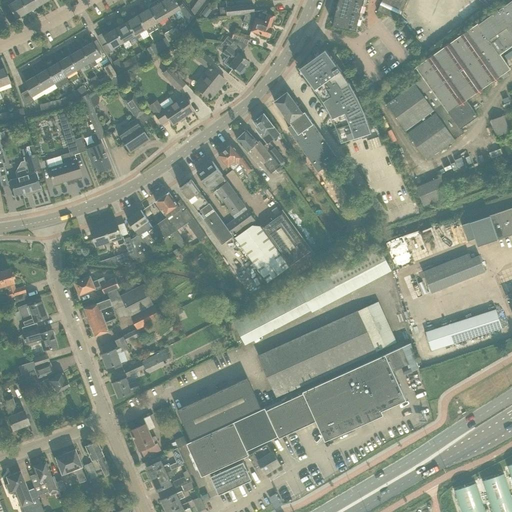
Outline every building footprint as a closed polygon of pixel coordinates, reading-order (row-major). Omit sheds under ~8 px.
[(15,19),(26,12),(19,0),(14,0),(7,5),(15,19)] [(19,0),(26,12),(38,5),(35,0),(19,0)] [(174,0),(163,0),(160,2),(168,15),(171,21),(176,17),(173,12),(178,9),(183,15),(188,22),(193,17),(182,2),(177,5),(174,0)] [(204,0),(197,0),(190,10),(194,15),(204,0)] [(339,0),(338,2),(339,11),(336,10),(335,16),(336,25),(333,25),(333,26),(356,31),(358,24),(356,23),(357,17),(359,18),(361,11),(359,11),(360,4),(362,5),(364,0),(339,0)] [(406,0),(382,0),(377,11),(397,20),(406,0)] [(159,2),(158,1),(156,1),(151,4),(150,6),(151,7),(148,9),(156,22),(168,15),(160,2),(159,2)] [(254,13),(253,11),(253,4),(225,7),(226,16),(245,14),(254,13)] [(145,29),(156,22),(148,9),(137,16),(145,29)] [(275,17),(263,13),(263,10),(253,11),(254,13),(245,14),(243,20),(253,24),(251,31),(268,37),(275,17)] [(137,16),(125,22),(133,36),(136,39),(141,36),(139,33),(145,29),(137,16)] [(499,35),(398,111),(412,130),(511,54),(511,21),(498,33),(499,35)] [(125,22),(114,29),(122,43),(125,48),(131,45),(127,39),(133,36),(125,22)] [(178,37),(180,33),(175,28),(163,34),(168,42),(178,37)] [(110,49),(122,43),(114,29),(102,36),(106,43),(102,46),(107,54),(112,51),(110,49)] [(247,44),(249,36),(233,30),(230,38),(247,44)] [(222,44),(218,49),(221,52),(228,57),(223,63),(232,69),(238,73),(239,72),(240,73),(244,69),(243,68),(248,62),(238,54),(237,55),(231,50),(236,43),(227,37),(222,44)] [(149,57),(167,46),(163,39),(145,50),(149,57)] [(93,59),(99,55),(92,42),(80,49),(90,66),(96,63),(93,59)] [(90,67),(90,66),(80,49),(68,56),(77,70),(88,63),(90,67)] [(325,49),(299,68),(315,89),(323,101),(330,114),(336,128),(341,143),(371,133),(362,107),(358,97),(350,83),(341,70),(325,49)] [(207,67),(212,61),(200,51),(195,57),(207,67)] [(134,63),(143,57),(141,52),(131,58),(134,63)] [(65,77),(77,70),(68,56),(57,63),(65,77)] [(118,72),(134,63),(131,58),(121,64),(118,59),(112,62),(118,72)] [(57,63),(46,69),(56,88),(61,85),(59,81),(65,77),(57,63)] [(110,80),(117,76),(110,64),(103,68),(107,75),(98,80),(101,85),(110,80)] [(169,67),(162,74),(178,90),(185,84),(169,67)] [(0,85),(10,82),(4,68),(0,69),(0,85)] [(210,99),(225,80),(210,68),(194,87),(210,99)] [(46,69),(34,76),(41,89),(44,94),(45,95),(56,88),(46,69)] [(117,76),(110,80),(112,83),(118,84),(124,81),(120,74),(117,76)] [(44,94),(41,89),(34,76),(22,83),(26,90),(21,93),(25,107),(34,102),(33,101),(44,94)] [(92,91),(101,85),(98,80),(89,86),(92,91)] [(77,97),(87,91),(83,85),(74,91),(77,97)] [(65,104),(77,97),(74,91),(62,98),(65,104)] [(287,92),(274,102),(282,112),(292,125),(287,128),(318,172),(319,171),(329,186),(334,182),(324,168),(337,159),(320,134),(313,124),(305,112),(303,114),(293,100),(287,92)] [(129,126),(117,134),(121,139),(124,144),(130,153),(149,140),(143,132),(140,127),(138,125),(149,117),(133,93),(131,94),(124,99),(123,99),(136,118),(128,123),(128,125),(129,126)] [(98,139),(105,136),(87,94),(77,99),(80,106),(83,105),(98,139)] [(172,125),(192,111),(183,96),(163,110),(161,108),(156,101),(149,105),(154,113),(161,124),(168,119),(172,125)] [(62,106),(65,104),(62,98),(60,99),(49,102),(51,108),(62,106)] [(51,108),(49,102),(39,104),(40,111),(51,108)] [(13,117),(24,115),(22,108),(12,111),(13,117)] [(64,113),(58,114),(61,125),(68,123),(64,113)] [(280,134),(270,122),(264,114),(254,121),(259,127),(257,129),(267,143),(268,144),(270,142),(280,134)] [(506,115),(492,118),(495,135),(509,132),(506,115)] [(259,140),(258,142),(247,130),(236,140),(249,153),(252,150),(263,164),(263,163),(271,173),(276,169),(280,175),(284,172),(279,166),(268,151),(264,146),(263,145),(264,145),(259,140)] [(69,153),(38,162),(40,168),(47,166),(50,175),(53,185),(81,176),(76,160),(74,155),(80,153),(75,140),(73,136),(65,139),(69,153)] [(378,137),(368,140),(371,150),(381,146),(378,137)] [(267,143),(264,146),(268,151),(274,147),(270,142),(268,144),(267,143)] [(110,166),(106,157),(100,143),(85,149),(92,166),(95,165),(97,171),(110,166)] [(231,145),(219,156),(225,163),(228,166),(229,165),(233,169),(241,162),(248,172),(253,168),(243,156),(242,157),(231,145)] [(283,161),(284,160),(274,147),(268,151),(279,166),(285,162),(283,161)] [(17,177),(9,180),(14,196),(13,196),(13,197),(23,194),(24,193),(25,195),(41,190),(40,185),(38,186),(36,179),(38,179),(36,173),(35,174),(34,172),(33,170),(40,168),(38,162),(36,155),(36,154),(29,156),(23,158),(24,161),(22,162),(23,165),(18,166),(15,172),(17,177)] [(256,221),(218,169),(212,161),(197,172),(212,193),(216,191),(229,209),(228,210),(234,219),(226,225),(233,236),(256,221)] [(442,176),(417,186),(424,205),(449,195),(442,176)] [(187,180),(179,186),(183,192),(184,191),(203,219),(206,217),(201,210),(210,204),(209,203),(209,204),(192,180),(191,179),(188,181),(187,180)] [(176,203),(169,193),(168,192),(155,201),(167,217),(153,227),(162,240),(170,235),(176,230),(186,223),(200,242),(207,237),(180,200),(176,203)] [(210,204),(201,210),(206,217),(203,219),(221,245),(233,236),(226,225),(210,204)] [(511,208),(462,225),(467,241),(475,238),(478,246),(511,234),(511,208)] [(149,221),(142,211),(141,209),(127,219),(138,234),(131,239),(134,246),(138,258),(162,240),(153,227),(152,227),(148,221),(149,221)] [(293,272),(316,256),(283,210),(260,226),(289,267),(290,267),(293,272)] [(117,222),(105,225),(110,241),(111,242),(117,240),(119,245),(125,243),(123,236),(121,236),(117,222)] [(111,242),(110,241),(105,225),(91,230),(97,246),(99,253),(106,251),(104,244),(111,242)] [(289,267),(260,226),(253,225),(235,238),(267,283),(289,267)] [(176,230),(171,234),(180,247),(185,244),(176,230)] [(388,241),(394,266),(411,262),(405,237),(388,241)] [(374,242),(229,317),(242,343),(387,269),(374,242)] [(128,252),(115,256),(118,264),(138,258),(134,246),(127,249),(128,252)] [(479,255),(470,258),(468,253),(422,271),(431,293),(485,272),(479,255)] [(115,256),(110,258),(111,264),(114,264),(118,264),(115,256)] [(12,274),(11,275),(9,269),(0,271),(0,292),(7,294),(8,298),(13,296),(15,302),(27,298),(23,286),(15,289),(13,283),(12,279),(13,278),(12,274)] [(103,277),(92,282),(90,276),(75,282),(80,294),(95,288),(95,290),(102,287),(104,294),(106,293),(117,289),(117,288),(119,287),(115,277),(107,281),(106,279),(104,280),(103,277)] [(160,318),(160,317),(144,284),(121,295),(137,329),(138,329),(160,318)] [(114,309),(113,309),(109,299),(85,308),(95,336),(109,331),(106,322),(117,318),(114,309)] [(33,303),(33,304),(28,305),(28,304),(17,307),(24,324),(33,321),(47,317),(41,301),(35,303),(35,302),(33,303)] [(277,396),(397,342),(378,302),(259,355),(277,396)] [(431,350),(502,328),(496,309),(425,331),(431,350)] [(36,323),(21,327),(23,333),(38,328),(36,323)] [(23,333),(21,334),(24,344),(28,346),(40,343),(42,350),(47,349),(56,346),(52,330),(39,334),(38,328),(23,333)] [(138,329),(137,329),(115,340),(119,346),(115,348),(102,353),(107,368),(114,366),(115,368),(122,366),(121,363),(122,363),(118,353),(121,351),(122,352),(129,348),(127,343),(141,335),(138,329)] [(141,361),(124,370),(127,376),(144,368),(147,374),(165,364),(163,360),(170,357),(168,352),(170,351),(168,347),(159,351),(159,352),(142,361),(141,361)] [(35,365),(48,362),(46,354),(33,357),(35,365)] [(406,400),(394,371),(386,354),(303,391),(303,393),(267,410),(265,407),(261,409),(234,421),(234,422),(247,450),(278,436),(279,438),(316,421),(325,441),(384,415),(382,410),(406,400)] [(38,377),(54,372),(48,363),(33,367),(34,368),(17,377),(19,382),(36,373),(38,377)] [(47,397),(68,385),(62,373),(49,380),(48,378),(39,383),(47,397)] [(137,381),(129,384),(126,377),(112,382),(118,397),(140,389),(137,381)] [(9,385),(17,381),(16,378),(0,385),(0,390),(10,386),(9,385)] [(261,409),(247,378),(177,410),(191,441),(192,441),(234,422),(234,421),(261,409)] [(24,411),(18,413),(12,398),(3,402),(9,416),(7,417),(12,430),(28,424),(24,411)] [(149,430),(155,427),(150,415),(143,418),(145,423),(130,430),(140,452),(140,451),(141,450),(144,457),(161,450),(158,442),(155,444),(149,430)] [(249,454),(247,450),(234,422),(192,441),(191,441),(187,443),(202,476),(209,473),(211,476),(219,494),(252,480),(243,461),(243,462),(241,458),(249,454)] [(104,476),(111,473),(96,441),(85,446),(90,460),(96,458),(104,476)] [(273,452),(272,452),(267,444),(253,452),(265,473),(280,464),(273,452)] [(176,462),(170,465),(172,470),(185,464),(178,447),(173,450),(171,450),(176,462)] [(86,480),(77,459),(74,450),(55,457),(62,474),(74,470),(79,483),(86,480)] [(50,494),(59,491),(53,476),(51,476),(45,461),(43,462),(42,461),(39,462),(39,464),(33,466),(35,473),(34,474),(39,485),(45,483),(50,494)] [(160,461),(147,467),(152,479),(172,470),(170,465),(169,464),(163,466),(161,461),(160,461)] [(90,479),(97,475),(91,462),(84,465),(90,479)] [(169,478),(174,476),(172,470),(152,479),(157,490),(172,484),(169,478)] [(185,476),(173,482),(176,488),(182,485),(193,480),(188,470),(183,473),(185,476)] [(43,511),(40,504),(37,496),(34,488),(27,491),(19,471),(6,476),(9,483),(6,484),(9,493),(15,491),(22,511),(43,511)] [(511,511),(511,497),(504,474),(482,481),(492,511),(511,511)] [(185,492),(196,487),(193,480),(182,485),(185,492)] [(485,511),(476,483),(454,490),(461,511),(485,511)] [(180,499),(185,497),(182,490),(162,500),(167,511),(182,505),(180,499)] [(94,496),(81,501),(85,510),(96,505),(98,505),(94,496)] [(205,508),(201,499),(200,497),(193,500),(198,511),(205,508)]
